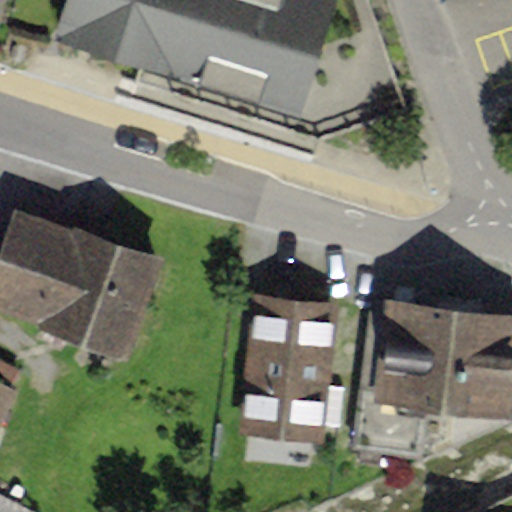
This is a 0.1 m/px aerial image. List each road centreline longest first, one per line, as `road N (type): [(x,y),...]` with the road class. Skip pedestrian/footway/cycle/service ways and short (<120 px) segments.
road 1 (residential): [(0,114),(300,210),(507,260)]
road 2 (residential): [(507,260),(417,0)]
